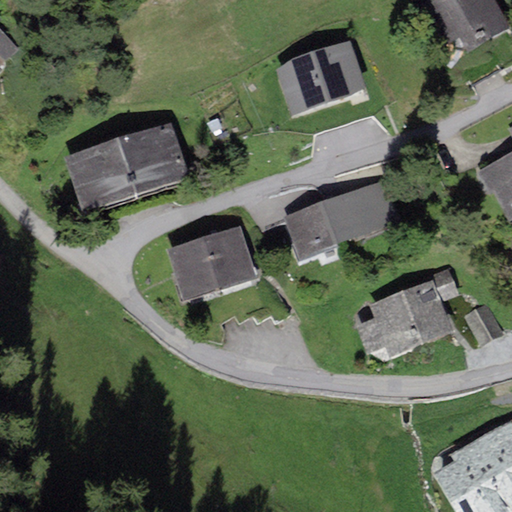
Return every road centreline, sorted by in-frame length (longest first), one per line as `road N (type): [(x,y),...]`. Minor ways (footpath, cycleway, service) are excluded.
road 1 (residential): [(118,274),(129,243),(173,218),(383,157),(511,92)]
road 2 (residential): [(511,376),(413,392),(224,364),(141,312),(118,274)]
road 3 (residential): [(118,274),(62,242),(0,186)]
